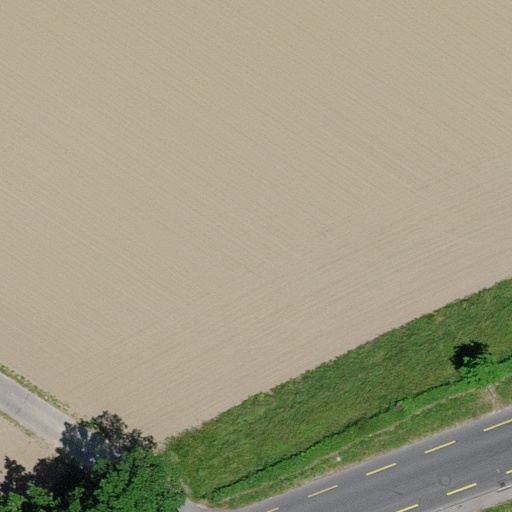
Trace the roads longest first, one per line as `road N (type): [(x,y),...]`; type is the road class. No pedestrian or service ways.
road 1 (unclassified): [(0,389),(176,511)]
road 2 (tertiary): [(337,511),(511,447)]
